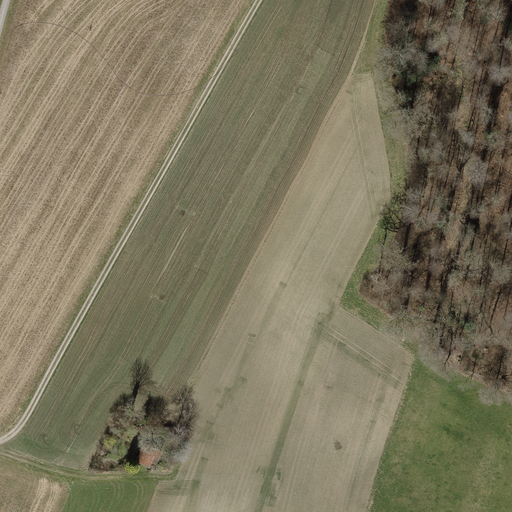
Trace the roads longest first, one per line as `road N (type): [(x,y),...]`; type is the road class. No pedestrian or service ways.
road 1 (track): [(0,442),(26,415),(258,0)]
road 2 (track): [(0,451),(79,474),(222,476)]
